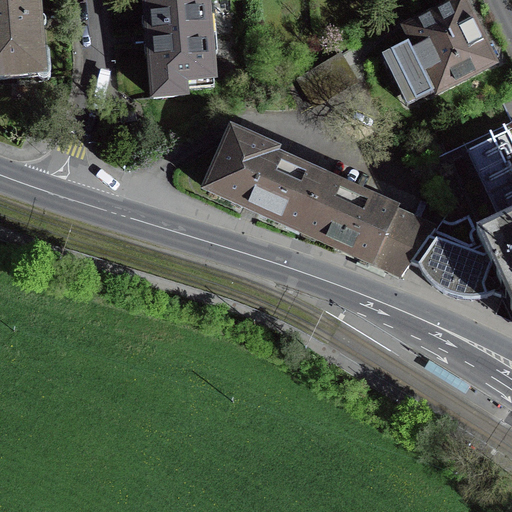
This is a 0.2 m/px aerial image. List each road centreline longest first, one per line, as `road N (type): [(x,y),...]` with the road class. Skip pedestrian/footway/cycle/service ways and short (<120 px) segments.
road 1 (secondary): [(56,195),(320,278),(511,369)]
road 2 (residential): [(90,0),(91,92),(56,195)]
